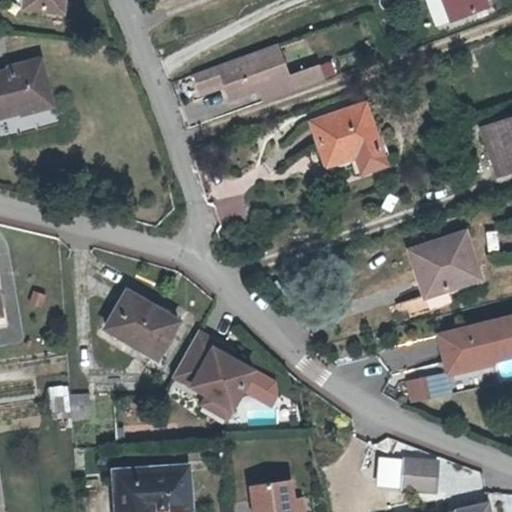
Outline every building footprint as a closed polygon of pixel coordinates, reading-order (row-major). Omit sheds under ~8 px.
[(449,0),(453,9),(460,7),(457,0),(449,0)] [(194,66),(199,82),(223,74),(225,81),(228,91),(256,81),(261,97),(293,87),(289,72),(279,39),(194,66)] [(317,62),(289,72),(293,87),(322,78),(317,62)] [(41,66),(24,70),(27,78),(43,74),(41,66)] [(53,116),(43,74),(27,78),(24,70),(9,73),(11,78),(0,80),(0,126),(22,121),(23,124),(53,116)] [(223,74),(199,82),(200,90),(225,81),(223,74)] [(306,119),(319,163),(350,152),(356,168),(380,161),(374,143),(361,100),(306,119)] [(511,118),(481,128),(488,149),(501,145),(508,170),(511,168),(511,118)] [(501,145),(488,149),(496,174),(508,170),(501,145)] [(220,220),(240,214),(226,170),(206,176),(220,220)] [(511,214),(497,216),(499,260),(511,259),(511,214)] [(397,258),(409,299),(465,283),(449,235),(419,244),(421,251),(397,258)] [(158,356),(182,319),(131,287),(108,324),(158,356)] [(511,318),(438,336),(443,354),(511,338),(511,318)] [(234,352),(199,332),(174,375),(208,395),(203,404),(227,418),(254,371),(231,358),(234,352)] [(511,338),(443,354),(445,363),(489,353),(491,361),(511,356),(511,338)] [(489,353),(445,363),(448,372),(491,361),(489,353)] [(422,377),(408,380),(413,401),(427,398),(422,377)] [(68,407),(66,386),(50,387),(51,409),(68,407)] [(88,418),(86,393),(68,395),(71,419),(88,418)] [(403,458),(401,488),(435,490),(437,460),(403,458)] [(151,511),(151,507),(191,505),(187,465),(115,469),(118,511),(151,511)] [(292,511),(286,477),(246,485),(251,511),(292,511)]
